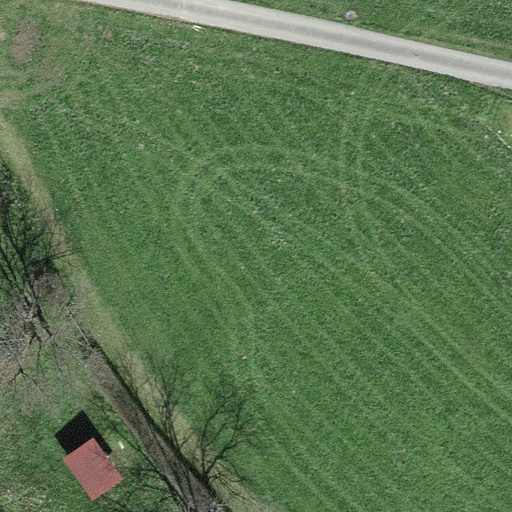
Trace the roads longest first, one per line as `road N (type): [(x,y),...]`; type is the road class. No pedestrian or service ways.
road 1 (track): [(0,121),(139,370),(254,511)]
road 2 (residential): [(511,75),(142,0)]
